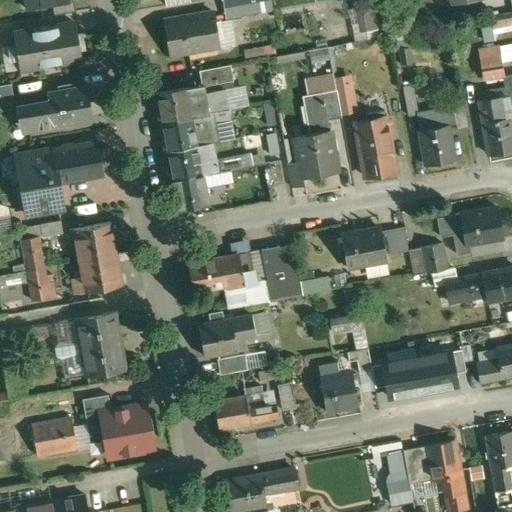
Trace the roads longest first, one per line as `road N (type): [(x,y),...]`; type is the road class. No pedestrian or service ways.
road 1 (residential): [(511,172),(154,236)]
road 2 (residential): [(196,458),(511,399)]
road 3 (residential): [(154,236),(107,0)]
road 4 (residential): [(196,458),(154,236)]
road 5 (unknown): [(0,333),(28,314),(164,291)]
